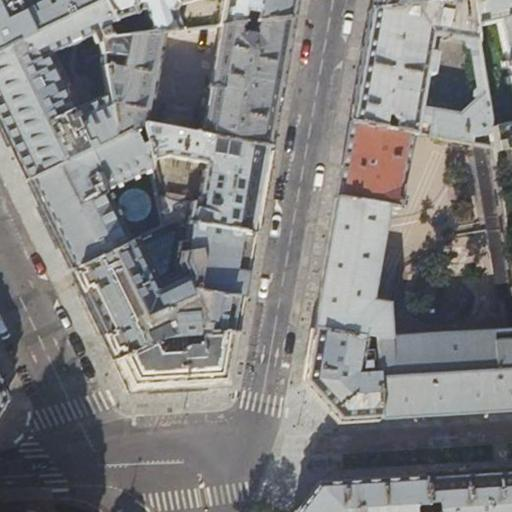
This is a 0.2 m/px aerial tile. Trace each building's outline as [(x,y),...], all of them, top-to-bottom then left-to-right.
[(0,0),(0,49),(56,22),(100,1),(100,0),(0,0)] [(100,0),(100,1),(122,38),(141,36),(134,16),(124,0),(100,0)] [(124,0),(134,16),(141,36),(163,33),(181,31),(176,14),(178,7),(199,0),(221,0),(217,27),(219,26),(291,18),(294,0),(124,0)] [(461,5),(462,0),(452,0),(369,10),(360,63),(349,122),(411,133),(472,144),(494,148),(483,83),(471,85),(470,88),(467,92),(463,97),(458,101),(453,104),(446,107),(446,112),(419,107),(432,36),(477,44),(475,29),(471,7),(461,5)] [(370,0),(369,10),(452,0),(370,0)] [(477,44),(498,41),(506,80),(483,83),(494,148),(494,152),(511,148),(511,0),(469,0),(471,7),(475,29),(477,44)] [(125,134),(107,96),(107,95),(71,112),(44,57),(67,46),(96,32),(98,41),(99,41),(122,38),(100,1),(56,22),(0,49),(0,129),(25,182),(83,154),(102,144),(125,134)] [(279,85),(291,18),(219,26),(199,136),(268,148),(279,85)] [(142,126),(146,126),(191,134),(194,120),(192,117),(193,108),(165,103),(163,111),(158,114),(157,122),(148,120),(163,33),(141,36),(122,38),(99,41),(107,95),(107,96),(125,134),(132,130),(142,126)] [(411,133),(349,122),(342,161),(332,217),(312,328),(366,337),(374,339),(376,368),(379,419),(434,415),(501,411),(511,410),(511,329),(388,337),(387,302),(371,300),(388,208),(398,210),(399,207),(398,206),(398,204),(402,206),(404,197),(399,197),(411,133)] [(191,134),(146,126),(142,126),(145,142),(149,161),(167,157),(206,164),(198,204),(185,202),(185,197),(166,193),(165,198),(157,196),(163,226),(174,221),(253,236),(261,187),(268,148),(199,136),(191,134)] [(139,144),(132,130),(125,134),(102,144),(108,155),(85,167),(85,159),(83,154),(25,182),(46,226),(68,272),(127,243),(104,191),(151,169),(149,161),(145,142),(139,144)] [(511,262),(494,152),(494,148),(472,144),(497,299),(503,298),(508,325),(511,324),(511,262)] [(247,266),(253,236),(174,221),(163,226),(136,239),(164,296),(189,288),(212,292),(205,326),(199,326),(200,336),(235,333),(238,319),(247,266)] [(136,239),(127,243),(68,272),(78,292),(100,340),(111,362),(153,341),(158,339),(196,336),(200,336),(199,326),(205,326),(212,292),(189,288),(164,296),(136,239)] [(366,337),(312,328),(307,356),(303,382),(337,421),(357,420),(379,419),(376,368),(370,368),(369,359),(361,360),(366,337)] [(230,361),(235,333),(200,336),(196,336),(196,345),(157,348),(153,341),(111,362),(116,373),(126,393),(175,390),(226,387),(230,361)] [(511,511),(511,471),(483,473),(422,477),(424,511),(511,511)] [(424,511),(422,477),(351,481),(315,484),(293,511),(424,511)]
